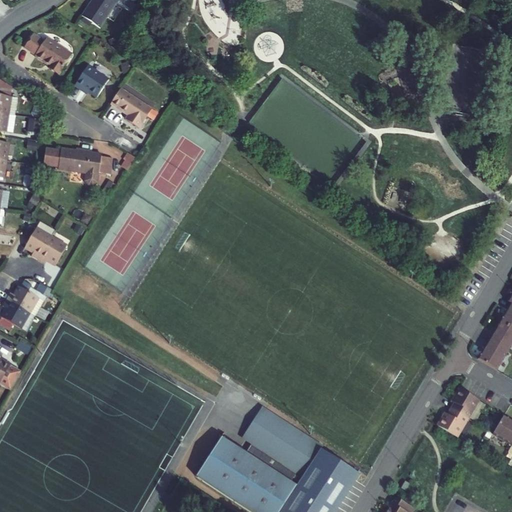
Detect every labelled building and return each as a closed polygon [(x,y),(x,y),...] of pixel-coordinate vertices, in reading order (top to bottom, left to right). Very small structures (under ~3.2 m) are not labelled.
[(92,0),(82,16),(100,28),(118,0),(92,0)] [(47,38),(44,42),(32,35),(24,47),(36,55),(35,56),(50,66),(48,68),(59,75),(72,55),(47,38)] [(88,66),(74,86),(88,95),(89,93),(97,98),(109,79),(88,66)] [(0,79),(0,113),(14,116),(17,98),(10,97),(11,87),(0,79)] [(152,109),(121,89),(110,104),(127,115),(132,119),(129,122),(139,129),(152,109)] [(0,131),(2,132),(12,133),(15,116),(14,116),(0,113),(0,131)] [(113,159),(101,157),(102,155),(62,149),(61,151),(46,149),(44,166),(59,168),(59,170),(99,176),(99,173),(110,175),(113,159)] [(136,157),(127,152),(123,158),(125,159),(121,166),(127,170),(136,157)] [(115,186),(109,182),(101,194),(107,198),(115,186)] [(38,260),(51,238),(54,232),(39,224),(25,248),(33,253),(31,257),(38,260)] [(44,264),(47,261),(55,266),(66,247),(51,238),(38,260),(44,264)] [(46,293),(50,285),(41,281),(37,289),(46,293)] [(10,294),(6,300),(34,316),(43,301),(19,287),(14,296),(10,294)] [(34,316),(6,300),(2,307),(6,309),(1,318),(2,318),(0,321),(0,325),(10,331),(14,325),(26,332),(34,316)] [(500,322),(511,329),(511,307),(510,311),(507,309),(500,322)] [(495,336),(492,342),(508,352),(511,345),(511,329),(500,322),(492,334),(495,336)] [(485,346),(478,359),(497,370),(508,352),(492,342),(488,348),(485,346)] [(0,354),(0,385),(10,391),(21,372),(0,359),(0,357),(1,355),(0,354)] [(479,401),(460,389),(452,402),(455,404),(452,409),(468,419),(479,401)] [(486,405),(479,401),(468,419),(475,423),(486,405)] [(334,511),(359,474),(321,450),(323,446),(262,407),(242,438),(252,444),(246,453),(222,438),(196,477),(249,511),(334,511)] [(448,415),(446,413),(438,426),(457,438),(468,419),(452,409),(448,415)] [(511,420),(504,415),(493,435),(511,446),(511,444),(511,420)] [(405,482),(401,488),(406,491),(409,484),(405,482)] [(413,511),(415,509),(396,498),(387,511),(413,511)]
